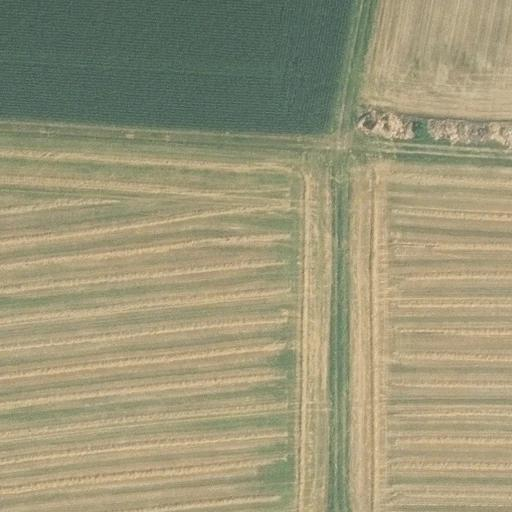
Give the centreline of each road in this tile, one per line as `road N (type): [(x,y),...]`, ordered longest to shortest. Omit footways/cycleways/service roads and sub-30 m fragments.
road 1 (track): [(348,511),(353,150),(511,160)]
road 2 (track): [(0,131),(353,150),(373,0)]
